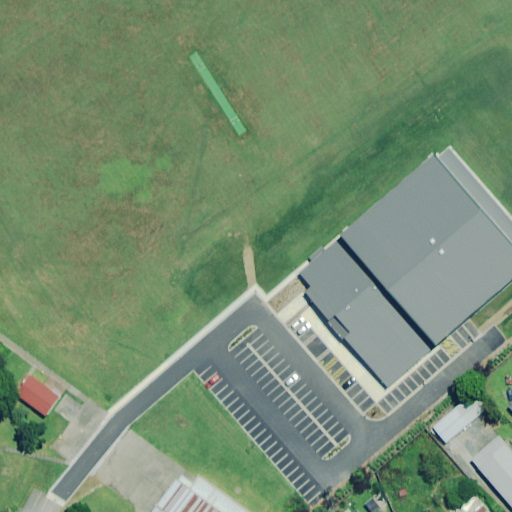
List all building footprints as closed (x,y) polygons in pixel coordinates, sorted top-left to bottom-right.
[(303,294),(384,389),(511,279),(511,245),(434,155),(297,272),(311,287),(303,294)] [(32,377),(19,396),(45,415),(59,396),(32,377)] [(469,406),(465,401),(434,428),(447,444),(487,410),(477,398),(469,406)] [(511,450),(500,437),(472,460),(511,506),(511,450)] [(233,511),(181,473),(152,511),(233,511)] [(488,511),(472,494),(456,509),(459,511),(488,511)] [(358,511),(346,498),(331,511),(358,511)]
